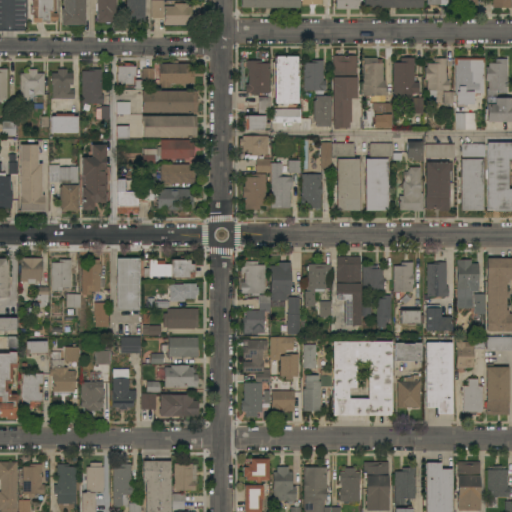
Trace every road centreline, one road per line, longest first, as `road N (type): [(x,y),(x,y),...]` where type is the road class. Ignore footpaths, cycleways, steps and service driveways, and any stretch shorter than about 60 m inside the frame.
road 1 (residential): [(0,438),(511,435)]
road 2 (residential): [(223,511),(222,0)]
road 3 (residential): [(0,238),(511,237)]
road 4 (residential): [(222,30),(511,30)]
road 5 (residential): [(0,48),(222,50)]
